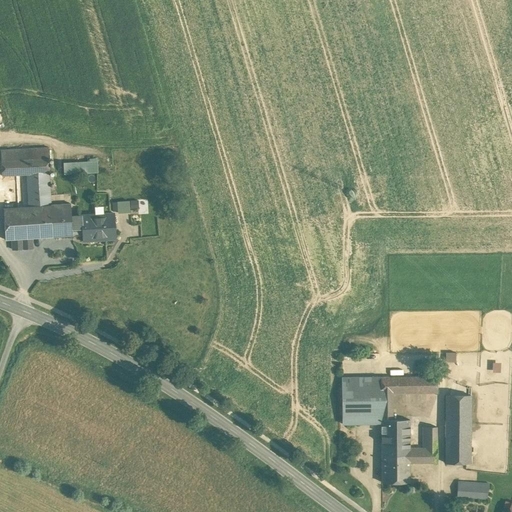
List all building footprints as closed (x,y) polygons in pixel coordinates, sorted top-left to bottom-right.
[(48,147),(1,149),(1,159),(0,160),(1,161),(2,175),(27,174),(37,174),(38,196),(31,197),(31,206),(29,206),(4,208),(5,238),(5,239),(12,239),(32,238),(45,237),(43,206),(51,205),(51,204),(50,195),(49,175),(48,147)] [(97,157),(72,159),(72,163),(64,163),(64,173),(98,171),(97,157)] [(37,174),(27,174),(29,206),(31,206),(31,197),(38,196),(37,174)] [(115,211),(138,209),(138,198),(114,200),(115,211)] [(71,203),(51,204),(51,205),(43,206),(45,237),(73,235),(71,216),(71,203)] [(115,213),(81,215),(82,234),(83,240),(116,238),(115,213)] [(81,215),(71,216),(73,235),(82,234),(81,215)] [(32,238),(12,239),(13,249),(33,248),(32,238)] [(445,360),(456,360),(456,351),(445,351),(445,360)] [(492,361),(492,371),(500,371),(500,361),(492,361)] [(428,376),(391,377),(391,393),(437,393),(437,376),(428,376)] [(381,423),(381,377),(342,377),(343,424),(381,423)] [(391,377),(381,377),(381,423),(382,455),(410,456),(410,462),(437,462),(437,427),(423,427),(423,448),(410,448),(410,420),(393,419),(392,400),(391,400),(391,393),(391,377)] [(471,395),(446,395),(445,463),(470,463),(471,395)] [(410,456),(382,455),(382,482),(410,482),(410,462),(410,456)] [(489,483),(473,482),(458,481),(457,496),(488,498),(489,483)]
